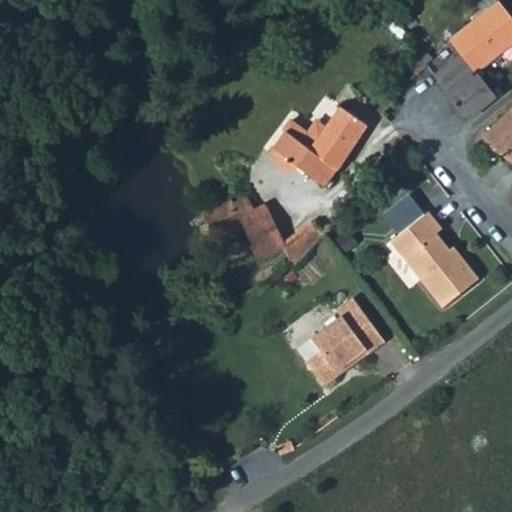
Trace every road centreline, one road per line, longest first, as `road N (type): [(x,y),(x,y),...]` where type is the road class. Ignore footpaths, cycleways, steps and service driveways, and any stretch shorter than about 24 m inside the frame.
road 1 (unclassified): [(227,511),(316,464),(511,304)]
road 2 (residential): [(511,92),(458,141),(457,172),(511,228)]
